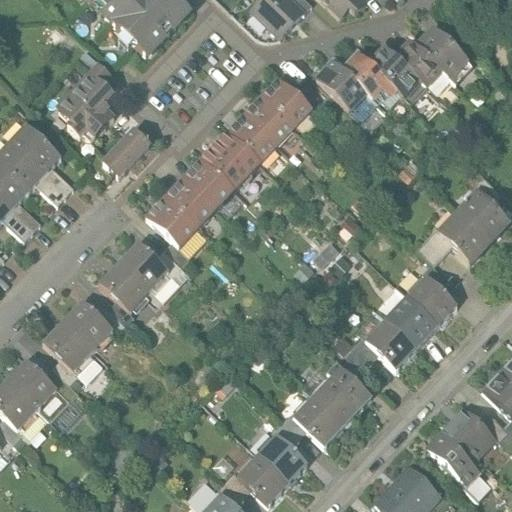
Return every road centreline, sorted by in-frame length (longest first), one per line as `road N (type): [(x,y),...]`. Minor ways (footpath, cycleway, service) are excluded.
road 1 (residential): [(217,13),(138,99),(183,142),(265,58)]
road 2 (residential): [(327,511),(511,317)]
road 3 (residential): [(0,328),(122,202)]
road 4 (residential): [(265,58),(407,15),(419,0)]
